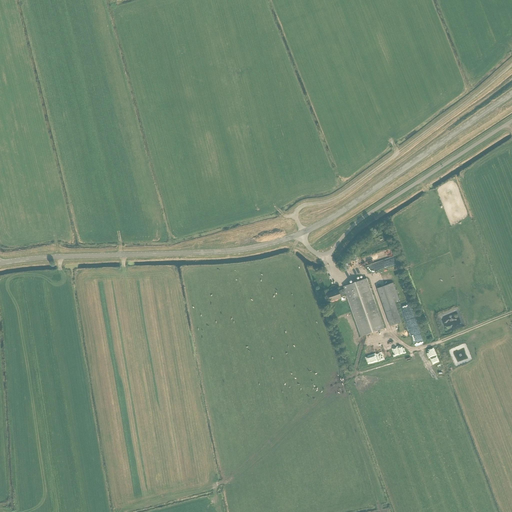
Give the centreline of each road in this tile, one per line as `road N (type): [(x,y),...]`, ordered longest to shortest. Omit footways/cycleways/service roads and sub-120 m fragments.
road 1 (tertiary): [(0,263),(227,251),(301,232)]
road 2 (unclassified): [(511,120),(366,214),(327,253),(310,250),(301,232)]
road 3 (tertiary): [(301,232),(511,93)]
